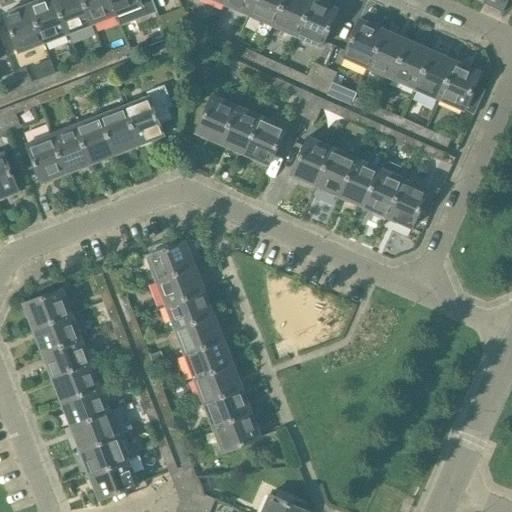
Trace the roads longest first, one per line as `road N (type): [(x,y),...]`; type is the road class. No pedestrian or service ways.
road 1 (residential): [(422,291),(178,188),(48,233),(21,252),(0,295)]
road 2 (residential): [(422,291),(511,89)]
road 3 (residential): [(511,359),(454,488)]
road 4 (residential): [(0,382),(49,511)]
